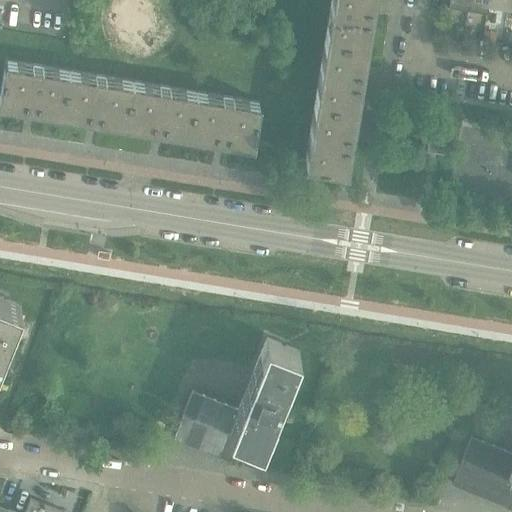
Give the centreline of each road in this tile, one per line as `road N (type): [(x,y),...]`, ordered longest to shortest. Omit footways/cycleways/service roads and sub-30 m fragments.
road 1 (tertiary): [(511,271),(0,187)]
road 2 (residential): [(0,452),(354,511)]
road 3 (residential): [(511,76),(412,58),(421,0)]
